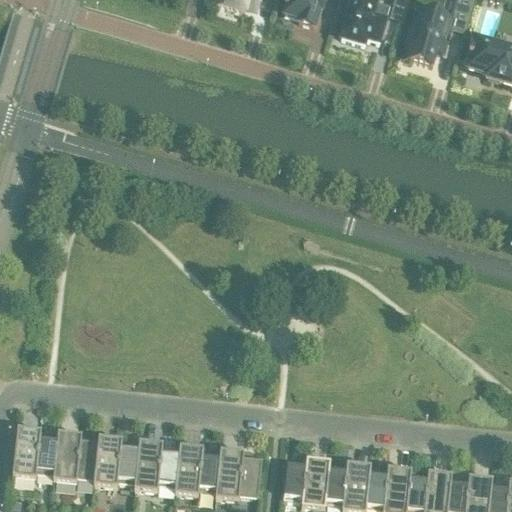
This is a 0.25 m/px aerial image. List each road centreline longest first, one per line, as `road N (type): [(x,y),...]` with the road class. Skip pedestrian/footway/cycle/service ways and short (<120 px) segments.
road 1 (unclassified): [(511,275),(0,127)]
road 2 (unclassified): [(511,143),(20,0)]
road 3 (residential): [(511,446),(19,393),(6,398)]
